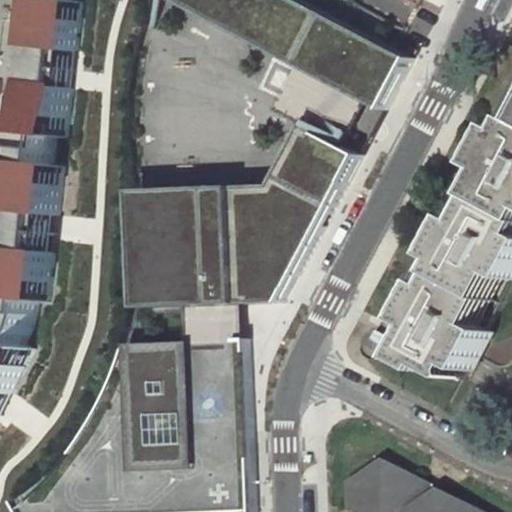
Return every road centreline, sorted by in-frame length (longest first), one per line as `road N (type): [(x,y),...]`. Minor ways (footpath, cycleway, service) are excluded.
road 1 (residential): [(300,360),(446,82),(479,0)]
road 2 (residential): [(300,360),(511,466)]
road 3 (residential): [(287,511),(285,415),(300,360)]
